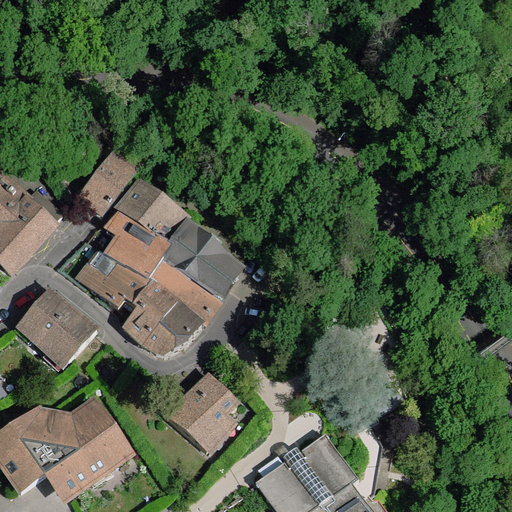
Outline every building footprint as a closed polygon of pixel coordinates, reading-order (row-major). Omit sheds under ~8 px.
[(122,167),(137,178),(144,169),(129,159),(122,167)] [(82,206),(102,220),(137,178),(122,167),(115,161),(82,206)] [(0,265),(13,278),(58,229),(56,228),(30,204),(25,209),(16,201),(18,198),(0,182),(0,265)] [(138,193),(120,214),(171,251),(186,231),(188,228),(138,193)] [(37,196),(30,204),(56,228),(64,219),(37,196)] [(128,246),(115,264),(149,288),(166,266),(174,254),(123,219),(111,233),(128,246)] [(171,251),(174,254),(166,266),(219,302),(236,277),(186,231),(171,251)] [(152,290),(149,288),(115,264),(101,255),(80,282),(120,313),(127,305),(135,311),(152,290)] [(202,329),(219,302),(166,266),(149,288),(152,290),(157,291),(178,308),(145,350),(158,357),(167,359),(185,349),(202,329)] [(157,291),(152,290),(135,311),(139,314),(125,331),(145,350),(178,308),(157,291)] [(96,336),(50,297),(26,324),(70,365),(96,336)] [(183,408),(169,421),(208,455),(233,425),(228,419),(238,409),(211,380),(183,408)] [(130,459),(96,409),(72,423),(40,417),(18,432),(0,445),(0,463),(23,496),(52,475),(70,500),(130,459)] [(382,511),(380,508),(374,508),(370,501),(363,504),(354,492),(360,487),(327,439),(303,456),(307,462),(290,473),(286,468),(257,488),(273,511),(382,511)]
